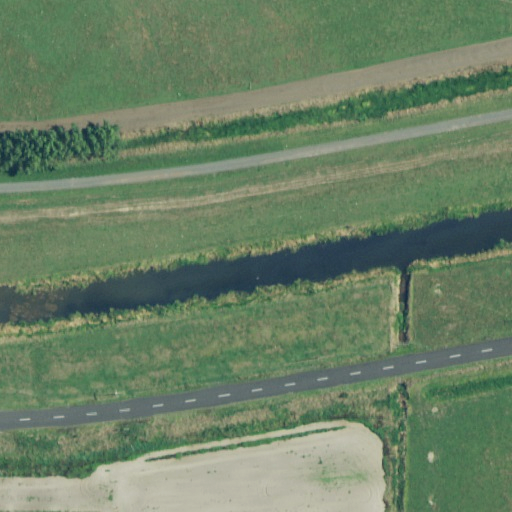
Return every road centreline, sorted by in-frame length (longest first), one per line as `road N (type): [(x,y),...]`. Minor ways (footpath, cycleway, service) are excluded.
road 1 (unclassified): [(511,342),(123,412),(0,421)]
road 2 (unclassified): [(511,117),(192,175),(0,178)]
